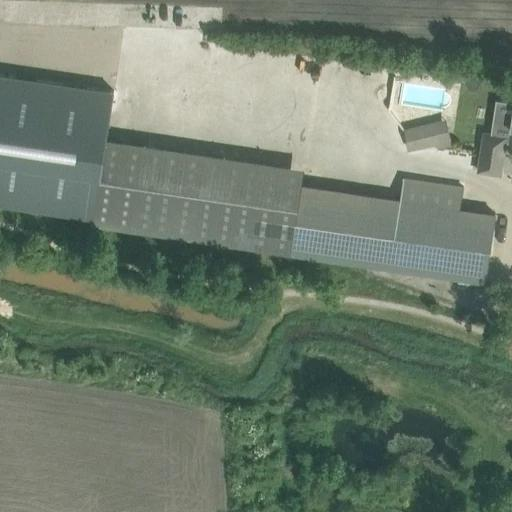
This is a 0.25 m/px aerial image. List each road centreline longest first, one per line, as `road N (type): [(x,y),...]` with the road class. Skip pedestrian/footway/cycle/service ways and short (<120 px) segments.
road 1 (track): [(303,292),(273,313),(251,351),(225,356),(126,327),(46,321),(0,306)]
road 2 (track): [(511,420),(377,380)]
